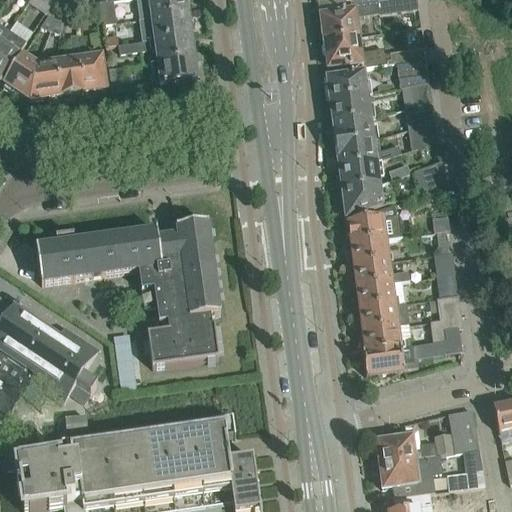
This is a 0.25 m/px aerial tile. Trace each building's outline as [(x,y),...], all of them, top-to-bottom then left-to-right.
[(45,17),(56,0),(32,0),(28,6),(45,17)] [(187,0),(144,0),(135,1),(140,25),(150,23),(186,19),(185,7),(189,7),(187,0)] [(315,0),(316,4),(317,3),(319,14),(352,9),(403,3),(403,0),(315,0)] [(354,21),(418,12),(417,1),(403,3),(352,9),(352,14),(341,16),(341,17),(321,20),(323,31),(320,35),(321,41),(324,43),(325,46),(357,41),(354,21)] [(502,4),(478,7),(482,31),(506,27),(502,4)] [(115,27),(112,5),(99,6),(102,29),(115,27)] [(140,25),(139,25),(142,46),(189,40),(188,29),(190,28),(189,20),(187,19),(150,23),(140,25)] [(51,35),(56,22),(47,20),(40,31),(51,35)] [(59,38),(60,24),(56,22),(51,35),(59,38)] [(0,48),(0,81),(25,45),(31,36),(15,26),(9,35),(0,48)] [(0,48),(9,35),(0,28),(0,48)] [(100,49),(98,36),(89,37),(91,50),(100,49)] [(79,52),(79,39),(70,39),(70,52),(79,52)] [(195,59),(194,52),(191,50),(189,40),(142,46),(118,49),(119,58),(154,54),(156,67),(156,68),(193,63),(192,61),(195,59)] [(360,61),(357,41),(325,46),(325,47),(322,50),(323,57),(327,60),(329,71),(360,66),(361,73),(398,67),(398,68),(426,64),(424,52),(360,61)] [(511,45),(496,44),(493,78),(511,78),(511,45)] [(29,105),(38,69),(37,69),(22,60),(3,87),(4,88),(3,91),(11,97),(13,94),(29,105)] [(106,94),(101,60),(79,63),(83,98),(85,97),(86,100),(96,99),(95,96),(106,94)] [(83,98),(79,63),(56,67),(61,101),(64,100),(64,103),(74,102),(74,99),(83,98)] [(194,76),(197,74),(196,67),(193,65),(193,63),(156,68),(156,67),(150,68),(152,80),(151,80),(152,91),(196,86),(194,76)] [(429,87),(426,64),(398,68),(402,93),(429,87)] [(61,101),(56,67),(38,69),(29,105),(49,103),(49,106),(59,104),(59,101),(61,101)] [(123,95),(120,72),(109,73),(112,97),(123,95)] [(331,82),(327,82),(328,91),(330,105),(334,104),(334,105),(366,101),(363,77),(331,82)] [(432,108),(429,87),(402,93),(405,114),(432,108)] [(334,104),(330,105),(331,113),(333,127),(334,127),(337,126),(337,127),(369,123),(366,101),(334,105),(334,104)] [(435,128),(432,108),(405,114),(408,136),(435,128)] [(337,126),(334,127),(335,136),(337,150),(372,145),(369,123),(337,127),(337,126)] [(511,127),(498,133),(510,164),(511,163),(511,127)] [(435,128),(408,136),(411,155),(437,147),(435,128)] [(372,145),(337,150),(338,164),(339,173),(342,172),(342,171),(375,167),(375,166),(401,158),(398,151),(374,158),(372,145)] [(342,172),(339,173),(341,186),(342,195),(345,195),(345,194),(378,189),(375,167),(342,171),(342,172)] [(443,188),(440,167),(413,176),(420,195),(443,188)] [(407,169),(388,175),(392,184),(410,178),(407,169)] [(345,195),(342,195),(344,209),(346,222),(349,221),(383,211),(383,208),(393,206),(392,199),(380,201),(378,189),(345,194),(345,195)] [(394,209),(347,225),(350,248),(385,243),(401,241),(398,220),(395,220),(394,209)] [(160,241),(158,241),(157,234),(36,251),(41,289),(138,275),(141,294),(154,293),(158,327),(168,326),(169,336),(147,339),(152,373),(219,363),(214,329),(212,330),(210,320),(220,318),(208,227),(177,231),(178,238),(175,239),(174,230),(159,232),(160,241)] [(447,258),(444,236),(436,237),(439,259),(447,258)] [(388,265),(385,243),(350,248),(353,270),(388,265)] [(390,278),(388,265),(353,270),(356,291),(392,287),(401,285),(401,286),(409,285),(408,276),(390,278)] [(439,272),(440,280),(440,281),(442,281),(442,280),(450,279),(454,279),(453,270),(439,272)] [(453,301),(450,279),(442,280),(442,281),(445,302),(453,301)] [(392,287),(356,291),(359,314),(394,309),(392,287)] [(0,421),(5,425),(22,399),(35,408),(45,395),(63,407),(69,398),(83,408),(90,398),(90,399),(97,388),(82,379),(97,356),(64,334),(60,341),(0,301),(0,421)] [(461,322),(458,301),(453,301),(445,302),(436,303),(439,325),(461,322)] [(362,335),(397,331),(394,309),(359,314),(362,335)] [(461,322),(439,325),(429,326),(432,348),(445,346),(444,336),(457,334),(462,333),(461,322)] [(397,331),(362,335),(365,357),(411,351),(408,329),(397,331)] [(460,357),(457,334),(444,336),(445,346),(432,348),(411,351),(365,357),(363,357),(366,381),(403,375),(403,374),(417,372),(416,363),(460,357)] [(511,433),(511,406),(492,411),(497,437),(511,433)] [(226,444),(235,443),(233,424),(224,425),(222,416),(222,414),(220,414),(221,416),(101,434),(102,443),(73,447),(62,449),(62,450),(74,448),(76,466),(59,468),(59,465),(22,470),(22,471),(17,472),(19,485),(18,485),(21,504),(22,503),(23,511),(60,511),(65,511),(196,511),(233,507),(233,511),(260,511),(253,461),(237,463),(238,467),(230,468),(226,444)] [(477,455),(471,416),(447,421),(451,437),(436,440),(439,461),(477,455)] [(86,421),(65,423),(66,437),(87,435),(86,421)] [(435,462),(435,461),(434,448),(419,450),(417,434),(404,436),(405,442),(374,446),(376,457),(379,457),(380,469),(435,462)] [(441,478),(439,470),(438,461),(435,461),(435,462),(380,469),(382,481),(379,481),(380,492),(392,491),(393,502),(429,498),(435,497),(432,480),(441,478)] [(484,492),(482,476),(446,480),(448,496),(484,492)] [(430,511),(429,498),(393,502),(394,511),(430,511)]
